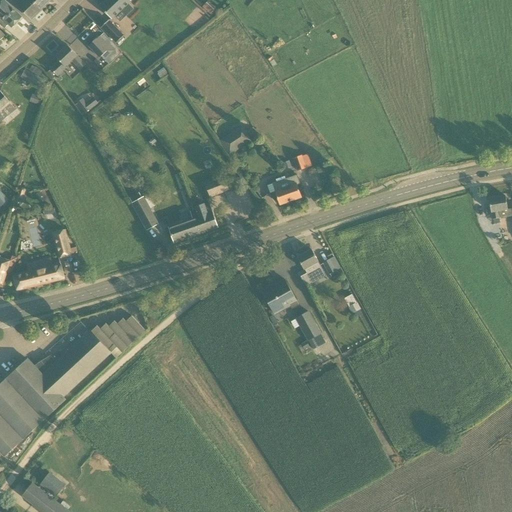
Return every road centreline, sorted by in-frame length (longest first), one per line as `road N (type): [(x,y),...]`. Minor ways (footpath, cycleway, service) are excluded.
road 1 (track): [(259,249),(63,417),(0,495)]
road 2 (tertiary): [(0,316),(259,239)]
road 3 (tertiary): [(259,239),(511,170)]
